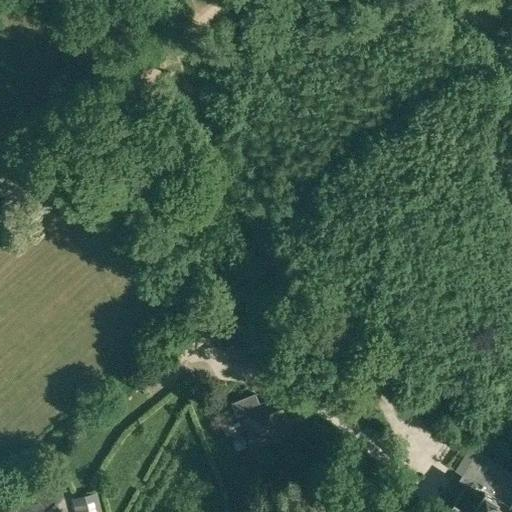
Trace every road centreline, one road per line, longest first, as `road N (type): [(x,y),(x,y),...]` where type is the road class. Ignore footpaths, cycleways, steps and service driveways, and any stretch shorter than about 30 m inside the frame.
road 1 (track): [(112,119),(153,125),(186,142),(401,426),(445,467),(413,502),(418,511)]
road 2 (track): [(428,486),(356,429),(270,380),(183,369)]
road 3 (track): [(0,223),(112,119)]
road 4 (track): [(112,119),(218,10)]
